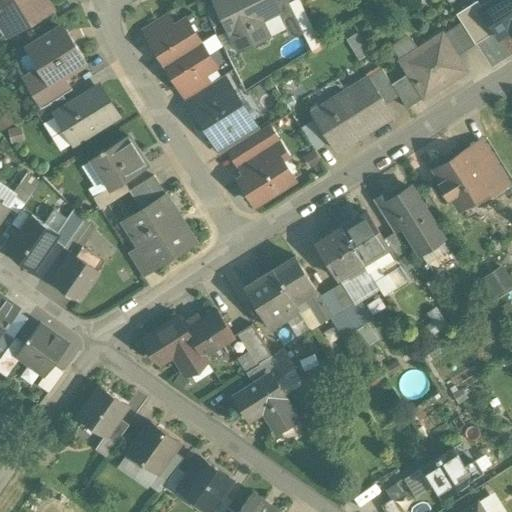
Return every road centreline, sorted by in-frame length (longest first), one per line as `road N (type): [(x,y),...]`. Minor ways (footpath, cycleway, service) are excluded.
road 1 (residential): [(242,245),(511,72)]
road 2 (residential): [(99,0),(137,81),(242,245)]
road 3 (residential): [(93,349),(321,511)]
road 4 (residential): [(93,349),(122,319),(242,245)]
road 5 (track): [(0,481),(93,349)]
